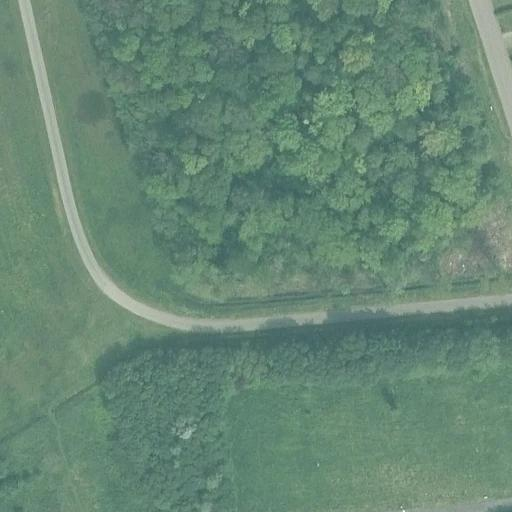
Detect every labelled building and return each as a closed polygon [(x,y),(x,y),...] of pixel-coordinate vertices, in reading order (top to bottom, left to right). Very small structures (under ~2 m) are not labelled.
[(442,367),(459,367),(459,354),(441,355),(442,367)] [(315,369),(317,389),(339,387),(337,367),(315,369)] [(244,372),(222,378),(229,401),(251,395),(244,372)] [(381,402),(360,405),(365,431),(385,428),(381,402)] [(279,430),(300,429),(299,405),(277,406),(279,430)] [(218,458),(238,454),(233,434),(214,438),(218,458)] [(509,444),(488,445),(489,466),(510,465),(509,444)]
